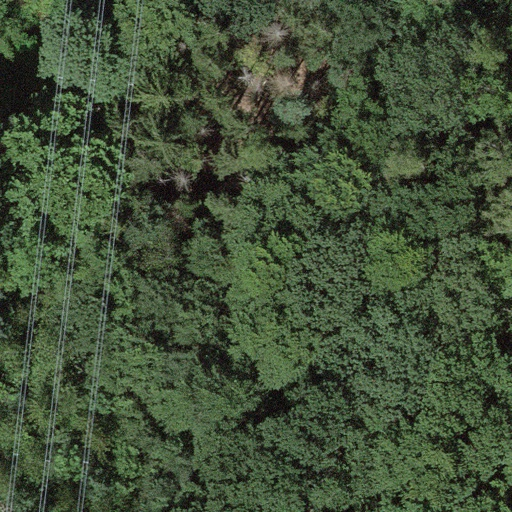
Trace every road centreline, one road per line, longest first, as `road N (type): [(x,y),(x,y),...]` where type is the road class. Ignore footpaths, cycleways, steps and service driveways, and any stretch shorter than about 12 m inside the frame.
road 1 (track): [(0,285),(155,0)]
road 2 (track): [(67,0),(46,198)]
